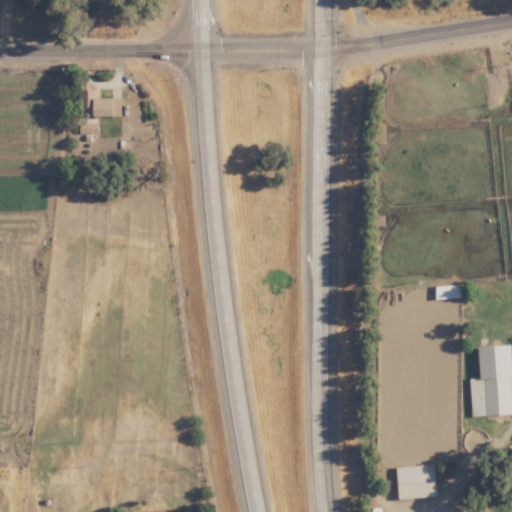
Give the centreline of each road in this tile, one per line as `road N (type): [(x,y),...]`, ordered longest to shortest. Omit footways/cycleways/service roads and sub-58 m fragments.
road 1 (trunk): [(196,0),(219,286),(254,511)]
road 2 (trunk): [(322,511),(322,0)]
road 3 (tertiary): [(511,19),(322,49),(197,47)]
road 4 (tertiary): [(197,47),(0,43)]
